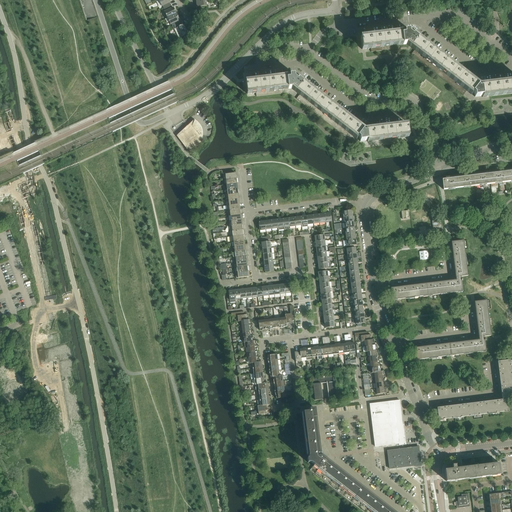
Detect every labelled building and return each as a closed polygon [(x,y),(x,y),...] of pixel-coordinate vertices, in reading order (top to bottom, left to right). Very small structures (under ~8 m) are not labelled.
[(80,30),(88,27),(79,0),(70,0),(76,16),(80,30)] [(164,9),(171,6),(170,3),(171,2),(169,0),(160,0),(159,1),(160,3),(160,4),(162,6),(164,9),(163,9),(164,9)] [(171,6),(164,9),(165,11),(164,12),(166,15),(166,16),(168,19),(177,14),(175,11),(175,10),(173,7),(172,8),(171,6)] [(172,27),(173,27),(180,24),(178,21),(180,20),(178,17),(178,16),(177,14),(168,19),(165,20),(167,23),(169,22),(171,24),(172,27)] [(180,24),(173,27),(174,30),(176,29),(180,37),(188,33),(189,34),(189,33),(190,33),(185,24),(182,25),(181,26),(180,24)] [(475,97),(479,97),(482,96),(482,98),(511,93),(511,80),(487,84),(487,85),(478,86),(474,82),(474,81),(419,38),(418,39),(413,35),(412,36),(410,34),(409,34),(409,31),(404,31),(405,33),(396,34),(396,33),(360,37),(362,50),(371,49),(371,52),(398,49),(397,45),(406,44),(414,51),(411,55),(463,95),(467,91),(471,95),(473,93),(474,94),(475,94),(475,97)] [(256,97),(283,93),(282,90),(291,89),(299,95),(296,99),(349,140),(352,136),(357,140),(358,137),(360,138),(359,139),(360,139),(360,142),(365,141),(364,141),(367,141),(367,142),(409,137),(407,124),(372,128),(372,130),(363,131),(363,130),(359,127),(360,126),(304,82),(303,83),(298,80),(297,81),(295,79),(295,78),(294,75),(289,76),(290,77),(281,79),(281,77),(246,82),(247,94),(256,93),(256,97)] [(178,137),(187,149),(188,149),(190,149),(191,149),(192,148),(193,148),(194,147),(195,147),(196,146),(197,145),(198,144),(199,143),(200,142),(200,141),(201,140),(201,139),(202,138),(202,136),(202,135),(202,134),(202,133),(202,131),(202,130),(201,129),(201,128),(201,127),(200,126),(199,125),(198,124),(197,123),(197,122),(196,121),(194,121),(192,126),(184,132),(178,137)] [(511,171),(442,180),(443,190),(444,190),(475,186),(511,181),(511,171)] [(409,219),(408,211),(401,212),(402,220),(409,219)] [(391,288),(392,300),(402,299),(427,296),(437,295),(444,294),(454,293),(463,292),(461,281),(462,281),(462,280),(461,280),(461,277),(468,276),(463,241),(451,242),(456,280),(391,288)] [(414,348),(415,360),(486,351),(485,341),(486,341),(485,339),(484,337),(491,336),(486,300),(474,302),(479,340),(414,348)] [(286,324),(290,323),(290,324),(292,324),(291,321),(294,321),(293,306),(289,306),(290,314),(285,315),(285,318),(286,324)] [(247,320),(246,316),(247,316),(247,315),(244,315),(244,312),(231,313),(232,317),(237,316),(238,322),(241,321),(247,320)] [(370,340),(370,336),(371,336),(370,335),(368,335),(367,332),(354,334),(355,337),(361,336),(361,342),(364,341),(370,340)] [(511,395),(511,380),(511,378),(511,372),(509,360),(497,362),(502,400),(437,408),(438,420),(448,419),(454,418),(466,416),(473,416),(482,414),(489,414),(502,412),(509,411),(507,401),(508,400),(508,399),(507,399),(507,396),(511,395)] [(312,379),(315,401),(323,400),(321,383),(327,383),(329,399),(336,398),(333,377),(324,378),(324,376),(322,377),(322,378),(312,379)] [(370,404),(376,446),(406,442),(400,400),(370,404)] [(260,406),(257,406),(258,411),(251,412),(251,416),(266,414),(265,411),(268,410),(268,409),(267,409),(267,405),(260,406)] [(362,511),(394,511),(325,458),(324,459),(323,459),(324,458),(323,457),(322,457),(322,458),(321,457),(321,456),(319,457),(318,447),(320,446),(315,409),(309,409),(310,409),(310,412),(302,413),(307,455),(308,455),(309,458),(307,458),(308,463),(311,462),(311,463),(314,465),(309,471),(362,511)] [(411,448),(414,466),(417,465),(419,465),(420,465),(419,465),(417,447),(418,447),(417,447),(411,448)] [(405,449),(408,467),(414,466),(411,448),(405,449)] [(399,450),(402,467),(408,467),(405,449),(399,450)] [(396,468),(393,450),(388,451),(387,451),(388,457),(389,469),(396,468)] [(402,467),(399,450),(393,450),(396,468),(402,467)] [(445,471),(446,481),(500,475),(499,463),(499,464),(460,469),(460,464),(452,465),(453,470),(445,471)] [(489,501),(501,500),(502,500),(501,493),(488,495),(489,501)] [(456,505),(457,508),(463,508),(470,507),(468,494),(461,495),(462,497),(458,497),(458,501),(456,502),(456,505)]
